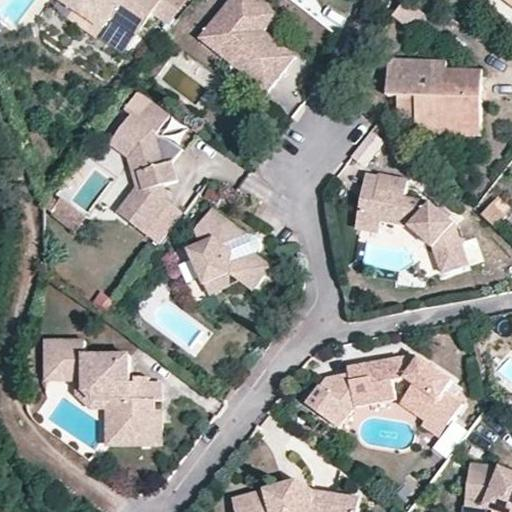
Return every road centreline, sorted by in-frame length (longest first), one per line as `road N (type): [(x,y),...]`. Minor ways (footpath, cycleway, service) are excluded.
road 1 (residential): [(168,511),(321,321)]
road 2 (residential): [(321,321),(350,329),(511,301)]
road 3 (residential): [(321,321),(300,175),(324,138)]
